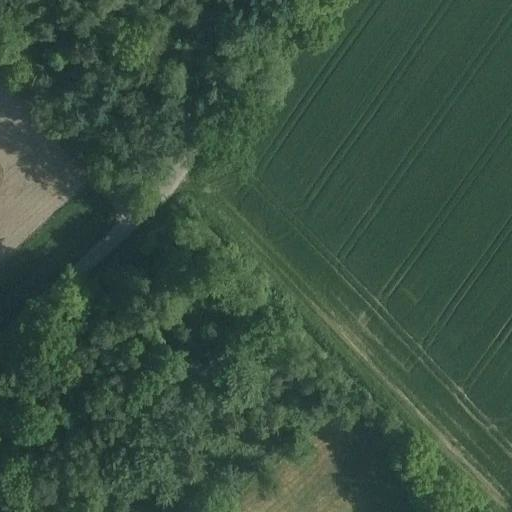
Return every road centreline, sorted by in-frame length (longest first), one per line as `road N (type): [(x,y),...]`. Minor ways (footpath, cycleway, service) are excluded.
road 1 (unclassified): [(292,0),(188,150),(88,265),(0,345)]
road 2 (track): [(130,216),(0,68)]
